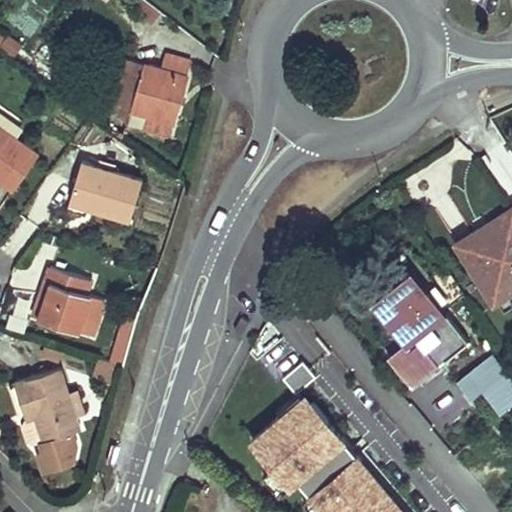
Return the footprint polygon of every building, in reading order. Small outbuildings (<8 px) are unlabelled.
[(166,69),(130,59),(124,81),(142,86),(136,109),(151,115),(147,129),(170,137),(174,121),(176,121),(189,75),(187,74),(191,60),(170,55),(166,69)] [(142,86),(124,81),(117,101),(131,124),(147,129),(151,115),(136,109),(142,86)] [(40,152),(0,122),(0,175),(15,187),(40,152)] [(144,174),(80,157),(71,193),(133,210),(144,174)] [(511,208),(458,243),(495,300),(511,289),(511,208)] [(92,278),(52,264),(47,278),(55,280),(42,317),(80,331),(93,295),(93,293),(88,292),(92,278)] [(428,290),(412,269),(382,293),(415,335),(407,342),(390,355),(412,383),(468,339),(441,306),(428,290)] [(55,280),(47,278),(35,314),(42,317),(55,280)] [(415,335),(382,293),(373,300),(407,342),(415,335)] [(107,300),(93,295),(80,331),(94,336),(107,300)] [(133,341),(122,337),(113,363),(124,366),(133,341)] [(62,366),(16,349),(6,380),(13,382),(11,389),(2,413),(40,427),(45,413),(53,416),(60,397),(52,394),(62,366)] [(496,358),(492,353),(459,379),(473,396),(483,388),(503,411),(511,403),(511,391),(490,363),(496,358)] [(297,393),(318,374),(303,356),(282,376),(297,393)] [(113,363),(104,360),(100,372),(106,374),(120,378),(124,366),(113,363)] [(120,378),(106,374),(100,394),(112,398),(120,378)] [(13,382),(6,380),(3,386),(11,389),(13,382)] [(323,511),(414,511),(309,388),(249,439),(291,488),(298,482),(323,511)] [(121,443),(113,441),(106,462),(115,464),(121,443)]
